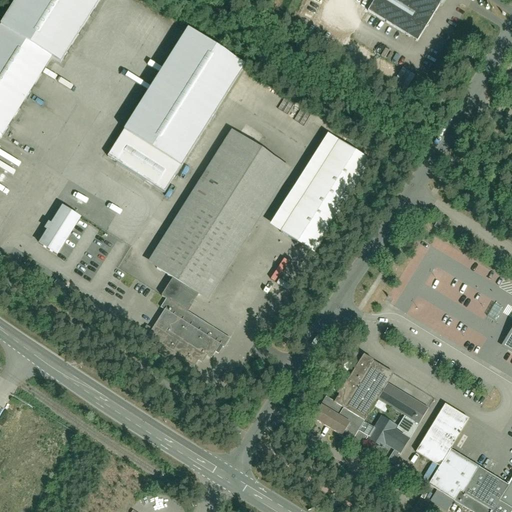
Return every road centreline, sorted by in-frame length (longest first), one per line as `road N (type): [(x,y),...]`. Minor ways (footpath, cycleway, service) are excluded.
road 1 (residential): [(368,322),(372,349),(485,418),(505,406),(502,388),(393,320),(378,321)]
road 2 (secondary): [(0,329),(228,478)]
road 3 (unclassified): [(335,309),(228,478)]
road 4 (unclassified): [(511,24),(405,189)]
road 5 (unclassified): [(405,189),(335,309)]
road 6 (unclassified): [(405,189),(511,253)]
